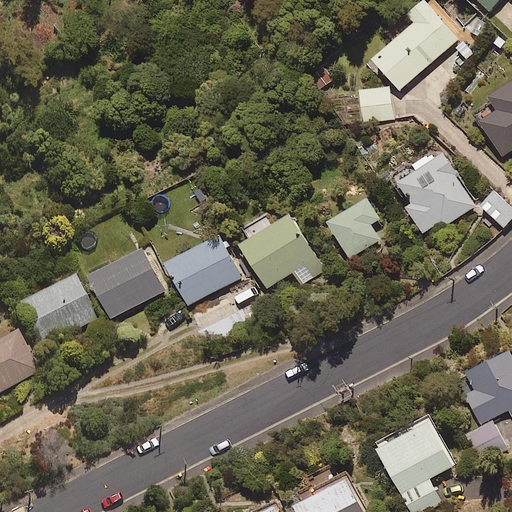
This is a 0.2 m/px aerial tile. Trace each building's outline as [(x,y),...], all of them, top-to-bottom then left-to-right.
[(458,40),(424,0),(408,14),(414,22),(372,59),(399,90),(458,40)] [(511,0),(477,0),(489,11),(499,0),(511,0)] [(494,28),(478,17),(468,31),(485,42),(494,28)] [(322,64),(306,77),(318,92),(333,79),(322,64)] [(511,150),(511,81),(489,97),(498,110),(480,122),(503,156),(511,150)] [(394,119),(389,87),(359,91),(363,124),(394,119)] [(475,206),(441,152),(396,181),(411,204),(406,207),(422,233),(442,221),(445,226),(475,206)] [(511,218),(511,207),(494,191),(480,205),(503,227),(511,218)] [(379,219),(367,198),(326,222),(348,259),(379,240),(370,224),(379,219)] [(301,283),(327,269),(296,212),(276,223),(269,212),(244,225),(251,238),(244,242),(269,287),(295,272),(301,283)] [(246,276),(225,234),(170,261),(191,304),(246,276)] [(169,290),(148,247),(92,273),(113,317),(169,290)] [(99,318),(77,276),(21,304),(42,347),(99,318)] [(0,392),(42,369),(19,327),(0,337),(0,392)] [(511,356),(508,350),(455,378),(479,425),(509,409),(511,415),(511,356)] [(455,464),(429,418),(375,449),(410,511),(426,511),(442,503),(429,479),(455,464)] [(505,447),(493,421),(466,434),(479,460),(505,447)] [(362,511),(345,479),(294,506),(296,511),(362,511)]
